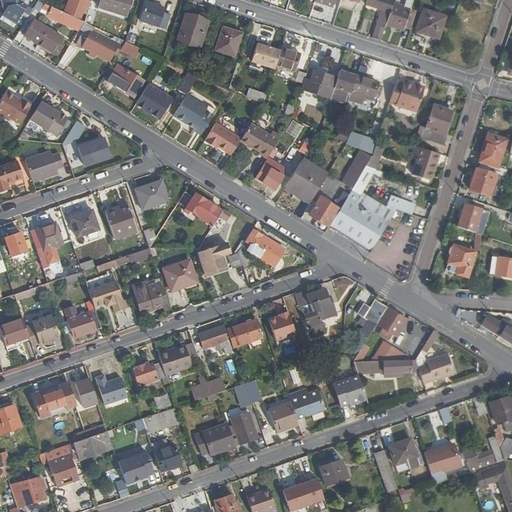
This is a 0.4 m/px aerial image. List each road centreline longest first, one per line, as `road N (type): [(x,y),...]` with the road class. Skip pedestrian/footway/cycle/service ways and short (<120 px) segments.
road 1 (residential): [(111,511),(511,371)]
road 2 (residential): [(0,387),(348,263)]
road 3 (residential): [(482,84),(219,0)]
road 4 (residential): [(411,301),(482,84)]
road 5 (tertiary): [(172,154),(348,263)]
road 6 (tertiary): [(0,47),(172,154)]
road 7 (residential): [(0,214),(172,154)]
